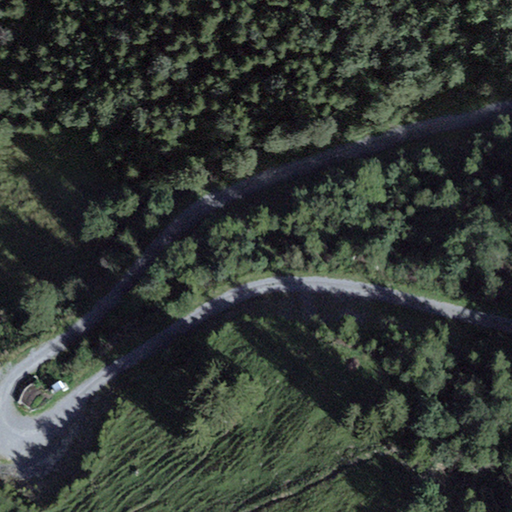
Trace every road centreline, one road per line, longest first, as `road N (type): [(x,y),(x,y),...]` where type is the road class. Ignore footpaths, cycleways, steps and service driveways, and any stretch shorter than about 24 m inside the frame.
road 1 (track): [(1,419),(2,403),(26,369),(122,312),(188,235),(235,197),(326,164),(511,116)]
road 2 (track): [(511,323),(328,284),(265,287),(206,318),(88,405),(41,428),(13,432),(1,419)]
